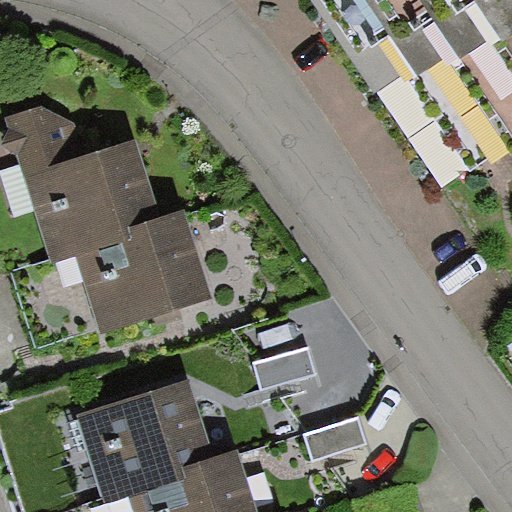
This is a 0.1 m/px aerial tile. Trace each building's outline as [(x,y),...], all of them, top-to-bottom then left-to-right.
[(511,0),(323,0),(449,181),(511,138),(511,0)] [(66,98),(8,116),(55,266),(80,259),(137,241),(134,230),(165,220),(141,143),(86,160),(66,98)] [(189,213),(165,220),(134,230),(137,241),(80,259),(104,335),(217,300),(189,213)] [(266,398),(321,385),(314,355),(259,368),(266,398)] [(184,385),(76,419),(101,499),(124,491),(209,465),(184,385)] [(209,465),(124,491),(130,511),(248,511),(231,458),(209,465)]
